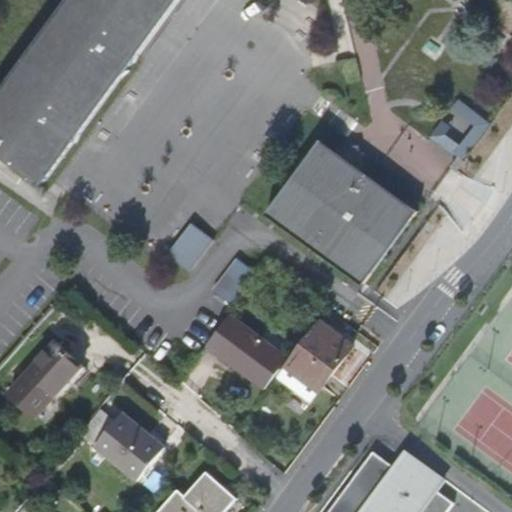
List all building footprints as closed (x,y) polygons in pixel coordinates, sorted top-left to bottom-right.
[(0,156),(23,174),(152,0),(43,0),(0,58),(0,156)] [(460,97),(432,135),(465,159),(492,121),(460,97)] [(357,279),(410,206),(348,161),(354,152),(350,132),(326,137),(324,142),(313,135),(259,208),(357,279)] [(191,224),(166,257),(187,273),(212,241),(191,224)] [(235,309),(259,276),(236,259),(212,292),(235,309)] [(264,389),(286,358),(229,317),(207,347),(264,389)] [(313,400),(354,346),(319,320),(270,386),(303,410),(310,399),(313,400)] [(12,393),(39,417),(85,366),(59,342),(12,393)] [(81,433),(99,448),(119,423),(101,408),(81,433)] [(99,448),(141,482),(168,449),(127,414),(119,423),(99,448)] [(48,475),(21,452),(15,459),(41,483),(48,475)] [(447,511),(454,503),(437,491),(445,480),(408,454),(397,469),(375,454),(331,511),(447,511)] [(226,511),(235,501),(205,476),(183,503),(175,496),(161,511),(226,511)]
